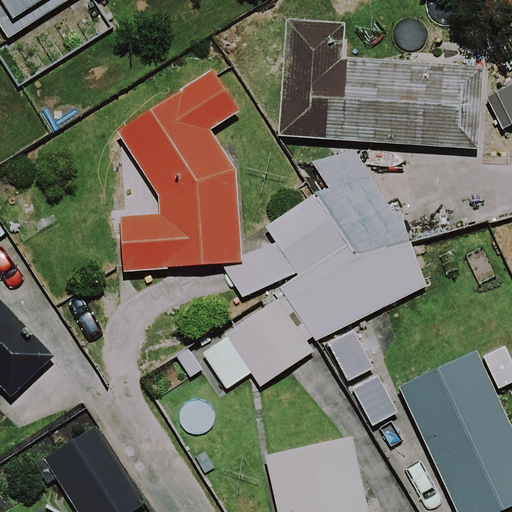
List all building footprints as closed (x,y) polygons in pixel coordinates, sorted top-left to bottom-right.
[(0,0),(0,1),(15,24),(50,0),(0,0)] [(323,30),(274,28),(268,143),(474,153),(479,70),(321,62),(323,30)] [(162,217),(120,219),(123,274),(223,266),(242,265),(236,172),(212,132),(241,113),(214,71),(117,134),(160,198),(162,217)] [(511,95),(490,106),(503,132),(511,127),(511,95)] [(347,246),(354,258),(410,245),(356,152),(313,164),(330,191),(314,196),(347,246)] [(276,244),(297,276),(347,246),(314,196),(266,229),(276,244)] [(278,284),(297,276),(276,244),(223,266),(243,300),(278,284)] [(297,276),(278,284),(286,298),(226,336),(260,390),(315,354),(310,346),(428,288),(410,245),(354,258),(347,246),(297,276)] [(50,368),(0,311),(0,393),(3,397),(9,404),(50,368)] [(505,511),(511,509),(511,449),(471,355),(392,388),(445,511),(505,511)] [(132,511),(142,505),(93,430),(38,467),(68,511),(132,511)] [(356,511),(343,444),(262,462),(272,511),(356,511)]
